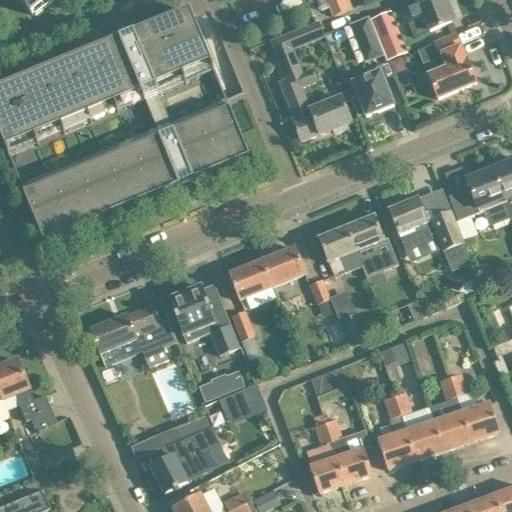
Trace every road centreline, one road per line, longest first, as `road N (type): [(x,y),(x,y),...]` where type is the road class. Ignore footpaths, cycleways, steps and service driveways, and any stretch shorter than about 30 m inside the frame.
road 1 (unclassified): [(38,307),(296,199)]
road 2 (unclassified): [(296,199),(511,112)]
road 3 (residential): [(139,511),(38,307)]
road 4 (residential): [(296,199),(215,0)]
road 5 (residential): [(136,0),(0,54)]
